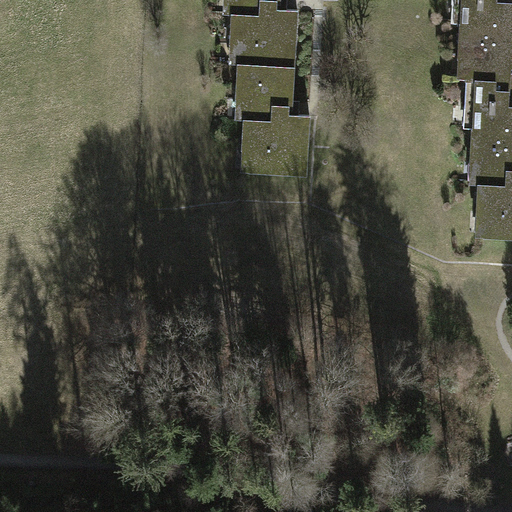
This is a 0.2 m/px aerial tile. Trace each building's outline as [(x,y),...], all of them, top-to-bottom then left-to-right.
[(224,0),(221,65),(231,66),(293,69),(296,15),(279,14),(279,0),(224,0)] [(446,0),(445,24),(451,24),(510,26),(511,0),(446,0)] [(457,132),(469,133),(511,134),(511,77),(509,78),(510,26),(451,24),(449,83),(459,83),(457,132)] [(304,180),(307,118),(290,117),(293,69),(231,66),(227,119),(238,120),(235,176),(304,180)] [(511,134),(469,133),(467,187),(475,188),(473,242),(511,242),(511,134)]
